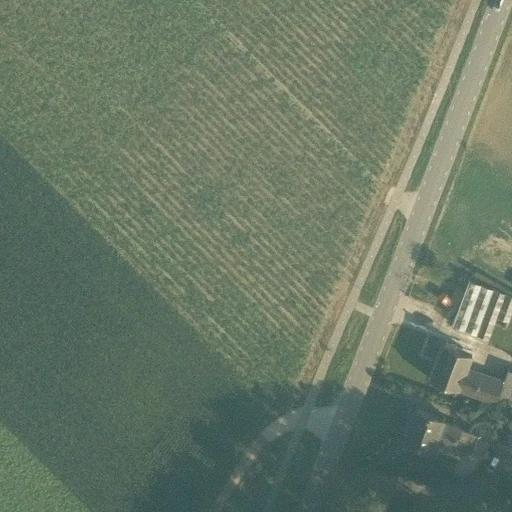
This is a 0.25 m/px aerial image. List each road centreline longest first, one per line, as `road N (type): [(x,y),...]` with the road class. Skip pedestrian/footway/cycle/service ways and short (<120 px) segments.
road 1 (tertiary): [(310,511),(500,0)]
road 2 (track): [(337,431),(302,415),(269,430),(212,511)]
